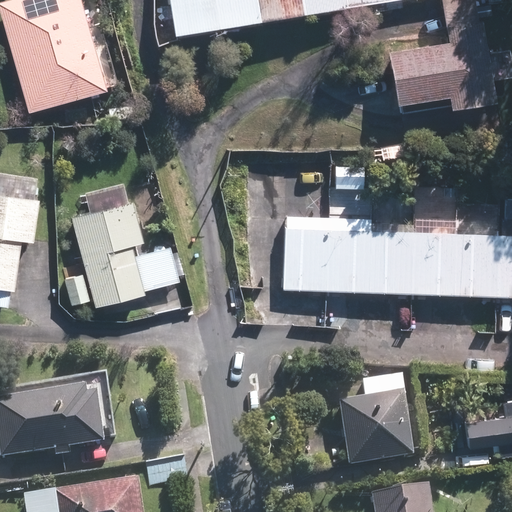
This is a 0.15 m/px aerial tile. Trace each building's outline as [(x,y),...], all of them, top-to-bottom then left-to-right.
[(79,0),(3,0),(0,1),(0,17),(26,113),(104,92),(79,0)] [(166,0),(173,38),(402,0),(166,0)] [(446,44),(384,52),(391,105),(442,98),(444,112),(491,105),(479,23),(443,28),(446,44)] [(0,306),(9,307),(19,241),(31,243),(37,199),(31,198),(34,178),(0,173),(0,306)] [(86,213),(69,217),(91,307),(141,295),(129,246),(139,243),(129,202),(125,203),(119,182),(80,192),(86,213)] [(511,236),(281,229),(279,289),(511,297),(511,236)] [(82,387),(0,398),(0,458),(52,451),(53,458),(67,456),(66,449),(100,444),(93,393),(83,395),(82,387)] [(336,405),(345,468),(408,459),(399,396),(336,405)] [(511,412),(441,428),(446,453),(511,439),(511,412)] [(183,460),(146,466),(149,485),(186,480),(183,460)] [(138,511),(134,480),(53,492),(56,511),(138,511)] [(426,511),(423,488),(367,497),(369,511),(426,511)] [(24,511),(54,511),(51,492),(22,497),(24,511)]
